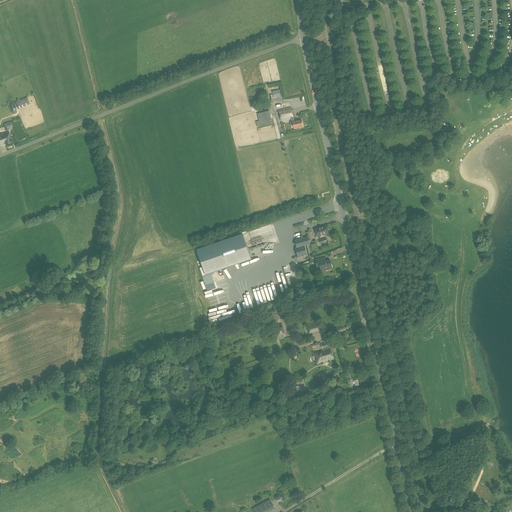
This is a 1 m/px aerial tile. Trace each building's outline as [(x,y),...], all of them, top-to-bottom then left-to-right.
[(272,102),(283,100),(282,93),(271,95),(272,102)] [(28,101),(27,97),(24,98),(16,102),(10,105),(12,109),(18,107),(29,102),(28,101)] [(294,122),(294,121),(291,107),(279,110),(281,121),(291,119),(292,122),(290,122),(291,125),(293,125),(294,129),(303,127),(301,120),(294,122)] [(257,114),(260,126),(272,123),(269,111),(257,114)] [(0,145),(5,144),(6,145),(11,143),(9,135),(10,135),(9,132),(8,132),(0,134),(0,145)] [(315,229),(317,237),(328,234),(326,226),(315,229)] [(274,227),(246,235),(251,252),(279,243),(274,227)] [(205,275),(251,259),(243,234),(197,250),(205,275)] [(297,248),(304,246),(310,244),(308,237),(295,240),(297,248)] [(307,255),(304,246),(297,248),(295,248),(298,257),(307,255)] [(316,260),(317,267),(320,266),(321,271),(332,269),(330,261),(323,263),(322,259),(316,260)] [(225,298),(215,301),(217,305),(230,301),(227,294),(224,295),(225,298)] [(253,296),(239,300),(241,304),(254,300),(253,296)] [(312,334),(312,333),(322,330),(320,323),(306,326),(308,335),(312,334)] [(285,337),(284,334),(279,336),(277,329),(283,327),(282,324),(273,327),(277,339),(285,337)] [(279,336),(284,334),(285,334),(283,327),(277,329),(279,336)] [(321,344),(323,350),(314,353),(315,357),(317,356),(318,360),(316,360),(317,364),(333,359),(330,348),(329,349),(329,347),(330,347),(329,342),(321,344)] [(267,511),(275,508),(270,499),(253,509),(254,511),(267,511)]
